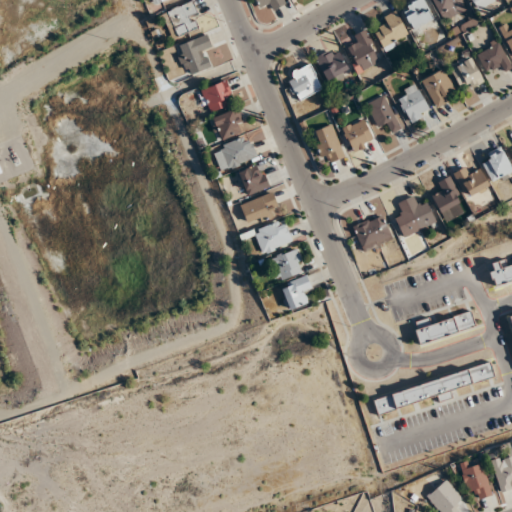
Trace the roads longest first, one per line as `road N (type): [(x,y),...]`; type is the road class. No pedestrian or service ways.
road 1 (residential): [(366,335),(231,0)]
road 2 (residential): [(315,203),(511,95)]
